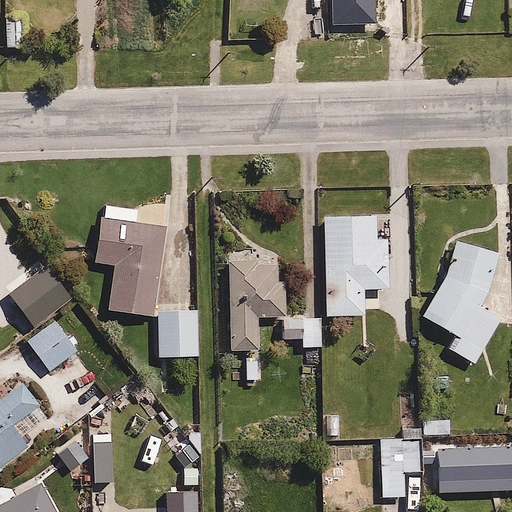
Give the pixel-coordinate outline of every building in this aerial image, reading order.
[(24,15),(2,15),(3,50),(25,49),(24,15)] [(103,205),(97,264),(111,265),(107,311),(155,316),(163,227),(136,225),(137,208),(103,205)] [(386,240),(374,240),(375,217),(322,217),(323,316),(362,316),(362,289),(387,289),(386,240)] [(432,302),(421,316),(454,334),(445,349),(474,365),(501,317),(481,306),(490,279),(492,251),(474,244),(455,241),(451,261),(442,284),(432,302)] [(283,251),(227,252),(229,350),(257,349),(257,315),(281,315),(282,338),(300,338),(300,348),(320,348),(319,324),(301,324),(301,315),(285,315),(283,251)] [(196,303),(160,304),(160,311),(156,311),(157,359),(197,358),(196,303)] [(56,331),(32,354),(51,374),(75,351),(56,331)] [(257,360),(243,360),(244,381),(257,381),(257,360)] [(0,468),(29,444),(13,426),(36,406),(17,384),(0,398),(0,468)] [(105,421),(92,421),(93,454),(106,454),(105,421)] [(379,450),(380,497),(405,496),(404,473),(421,473),(420,449),(379,450)] [(107,461),(94,461),(94,485),(107,484),(107,461)] [(58,511),(39,478),(0,500),(0,511),(58,511)]
